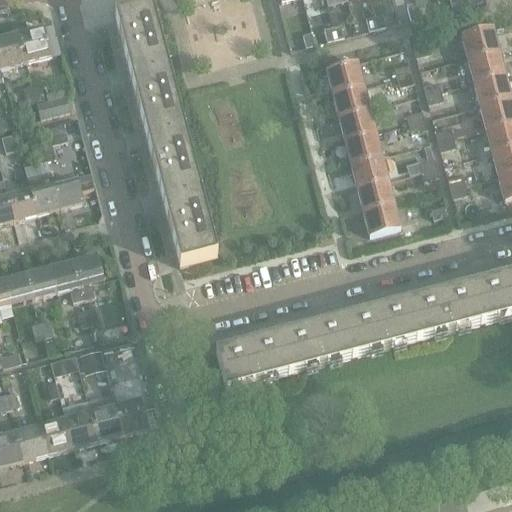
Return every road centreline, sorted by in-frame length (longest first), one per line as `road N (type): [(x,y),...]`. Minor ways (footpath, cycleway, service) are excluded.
road 1 (residential): [(160,335),(511,238)]
road 2 (residential): [(160,335),(67,0)]
